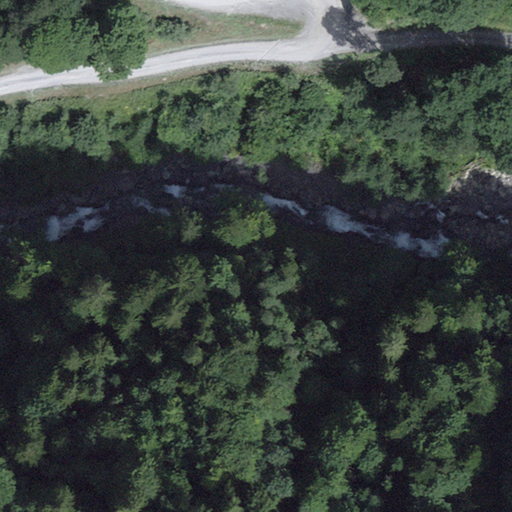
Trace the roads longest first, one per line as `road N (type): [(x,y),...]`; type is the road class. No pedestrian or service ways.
road 1 (track): [(330,49),(222,51),(0,82)]
road 2 (track): [(330,49),(468,34),(511,39)]
